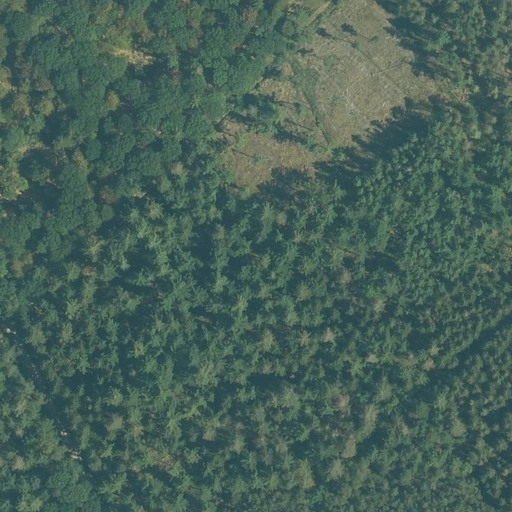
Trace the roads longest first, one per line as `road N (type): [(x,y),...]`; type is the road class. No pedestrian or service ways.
road 1 (track): [(8,311),(325,0)]
road 2 (track): [(109,511),(8,311)]
